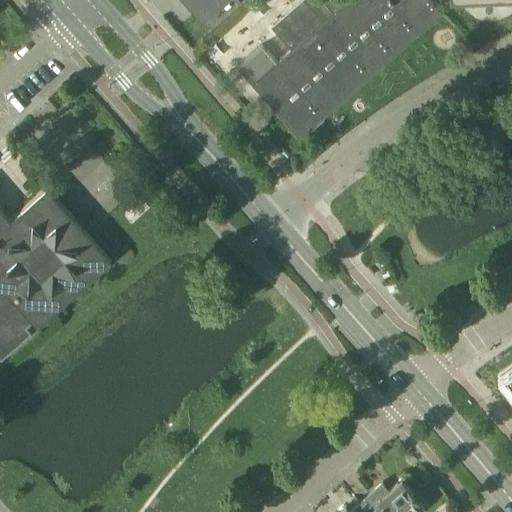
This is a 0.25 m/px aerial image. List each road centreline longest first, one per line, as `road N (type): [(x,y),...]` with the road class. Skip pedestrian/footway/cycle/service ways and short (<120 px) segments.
road 1 (unclassified): [(511,47),(388,124),(270,221)]
road 2 (tertiary): [(415,389),(270,221)]
road 3 (tertiary): [(69,21),(122,82),(206,152)]
road 4 (tertiary): [(206,152),(169,86),(94,0)]
road 5 (residential): [(281,511),(415,389)]
road 6 (tertiary): [(511,503),(415,389)]
road 7 (residential): [(415,389),(511,315)]
